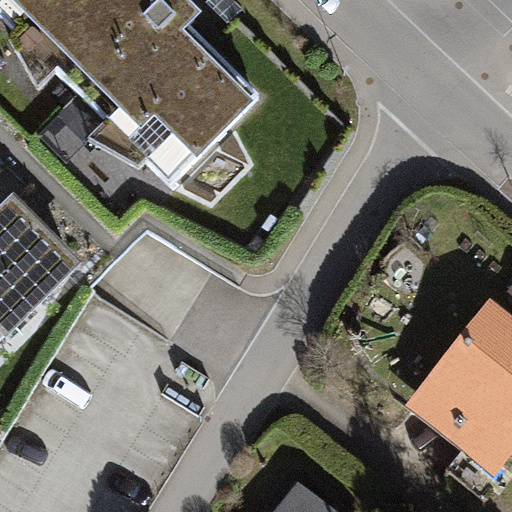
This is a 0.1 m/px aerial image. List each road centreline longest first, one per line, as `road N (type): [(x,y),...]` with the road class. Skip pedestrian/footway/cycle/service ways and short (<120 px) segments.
road 1 (residential): [(449,99),(266,360),(177,511)]
road 2 (residential): [(345,0),(449,99)]
